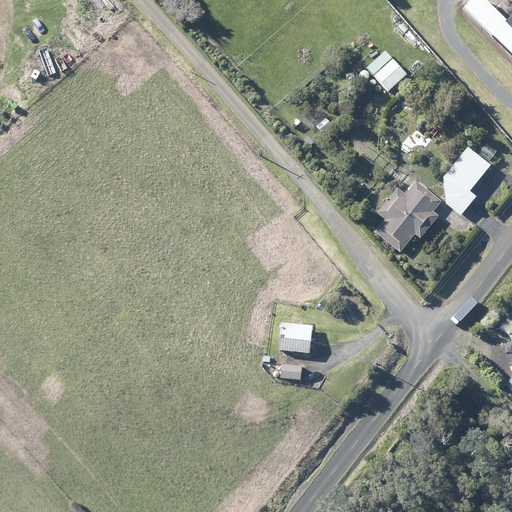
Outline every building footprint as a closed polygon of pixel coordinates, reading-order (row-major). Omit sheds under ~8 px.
[(511,17),(505,25),(479,0),(474,0),(463,11),(511,58),(511,17)] [(409,80),(392,62),(374,79),(391,97),(409,80)] [(333,127),(325,119),(314,128),(323,137),(333,127)] [(468,149),(442,180),(445,206),(460,218),(475,200),(468,195),(491,167),(468,149)] [(440,204),(416,184),(405,197),(397,190),(376,215),(385,222),(375,234),(399,255),(415,236),(420,240),(438,219),(432,214),(440,204)] [(511,321),(508,318),(499,330),(511,340),(511,321)] [(311,328),(281,325),(278,352),(308,355),(311,328)] [(301,369),(279,368),(279,380),(300,381),(301,369)]
